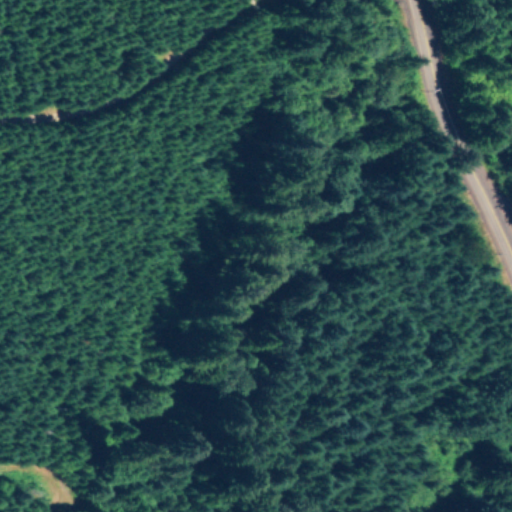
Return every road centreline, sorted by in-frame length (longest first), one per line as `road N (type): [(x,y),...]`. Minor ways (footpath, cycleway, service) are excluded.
road 1 (residential): [(219,0),(78,90),(0,122)]
road 2 (residential): [(511,157),(466,0)]
